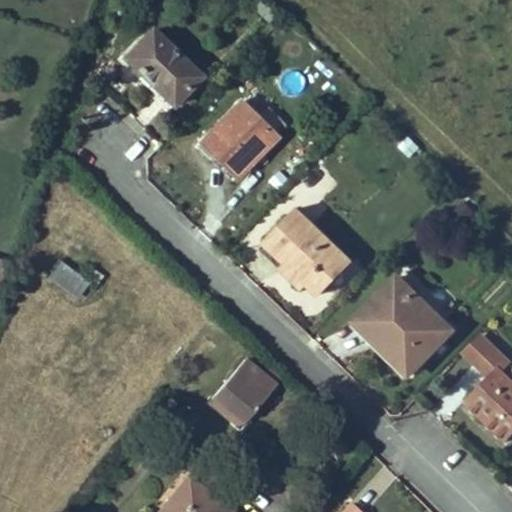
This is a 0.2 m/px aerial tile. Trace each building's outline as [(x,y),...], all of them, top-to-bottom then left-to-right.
[(245,0),(256,10),(264,1),(262,0),(245,0)] [(278,15),(264,1),(256,10),(271,24),(278,15)] [(199,76),(153,30),(127,57),(135,65),(130,70),(169,107),(199,76)] [(201,141),(215,155),(218,151),(239,171),(274,135),(239,102),(201,141)] [(420,147),(410,136),(399,146),(410,157),(420,147)] [(232,179),(239,171),(218,151),(215,155),(210,159),(232,179)] [(298,208),(265,243),(292,268),(287,274),(302,287),(307,282),(319,294),(352,259),(298,208)] [(260,248),(287,274),(292,268),(265,243),(260,248)] [(79,297),(90,279),(57,259),(46,276),(79,297)] [(451,328),(397,276),(355,320),(371,335),(375,331),(393,348),(389,353),(409,372),(451,328)] [(393,348),(375,331),(371,335),(389,353),(393,348)] [(487,376),(463,401),(505,441),(511,433),(511,377),(503,369),(497,364),(505,356),(496,347),(477,367),(487,376)] [(505,356),(497,364),(503,369),(511,362),(505,356)] [(275,384),(244,358),(210,400),(240,425),(275,384)] [(177,416),(185,407),(179,403),(172,411),(177,416)] [(228,511),(189,479),(161,511),(228,511)] [(358,511),(350,503),(342,511),(358,511)]
